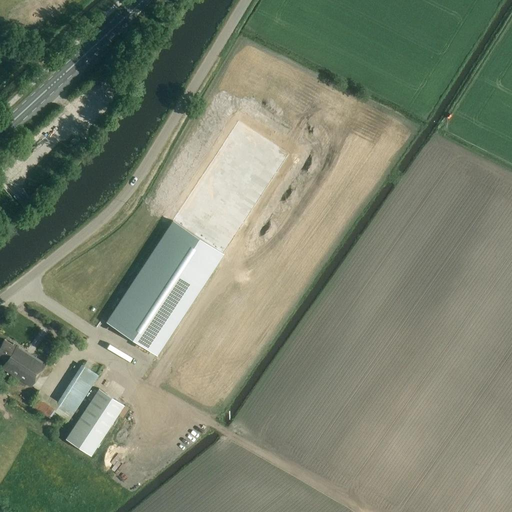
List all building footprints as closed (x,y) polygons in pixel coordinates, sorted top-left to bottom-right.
[(172,220),(105,321),(157,355),(223,254),(172,220)] [(2,367),(11,373),(11,374),(7,381),(14,386),(19,378),(19,379),(27,384),(31,386),(45,364),(16,345),(15,346),(4,339),(0,345),(0,357),(6,361),(2,367)] [(54,412),(68,421),(99,375),(82,364),(57,401),(40,389),(29,405),(49,418),(54,412)] [(98,388),(65,439),(90,455),(124,405),(98,388)] [(135,445),(128,455),(131,457),(138,448),(135,445)]
